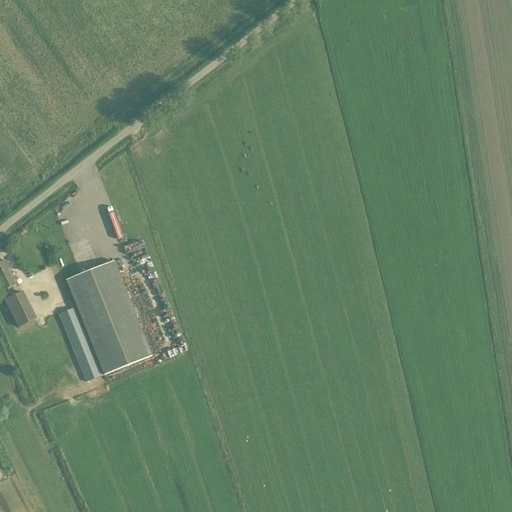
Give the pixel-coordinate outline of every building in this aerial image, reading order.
[(119,242),(118,238),(123,236),(117,209),(108,211),(110,216),(104,218),(111,244),(119,242)] [(146,238),(134,241),(135,245),(128,247),(134,269),(153,264),(146,238)] [(5,260),(0,263),(0,291),(16,283),(5,260)] [(152,356),(113,261),(66,280),(104,375),(152,356)] [(151,276),(157,289),(162,286),(157,274),(151,276)] [(19,327),(36,319),(23,291),(4,300),(19,327)] [(101,376),(74,308),(59,314),(86,382),(101,376)] [(170,320),(176,334),(182,331),(176,317),(170,320)]
